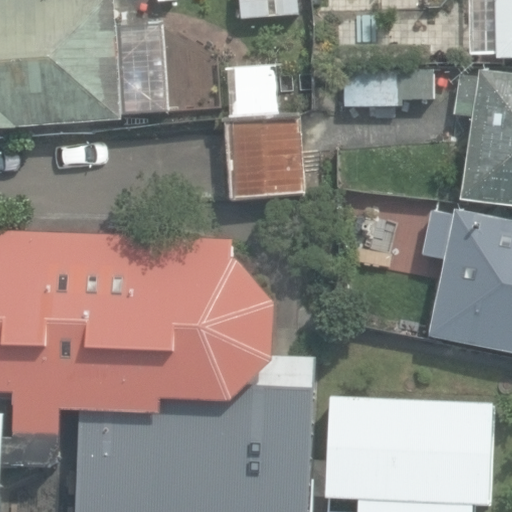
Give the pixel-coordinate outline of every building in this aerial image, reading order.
[(0,0),(0,132),(126,123),(117,0),(0,0)] [(241,0),(243,22),(306,17),(304,0),(241,0)] [(511,0),(475,0),(476,53),(505,53),(506,58),(511,57),(511,0)] [(279,66),(227,70),(230,119),(283,115),(279,66)] [(511,69),(488,66),(486,75),(465,72),(459,114),(480,116),(468,198),(511,203),(511,69)] [(348,71),(349,107),(404,106),(404,101),(435,101),(434,70),(348,71)] [(321,111),(347,109),(346,86),(319,87),(321,111)] [(230,122),(236,200),(309,195),(304,116),(230,122)] [(511,215),(463,206),(462,212),(439,208),(429,253),(453,257),(437,334),(511,348),(511,215)] [(232,262),(233,241),(0,233),(0,393),(17,394),(16,439),(7,439),(7,417),(0,417),(0,511),(2,511),(4,467),(50,469),(64,469),(66,412),(83,413),(79,511),(310,511),(315,387),(255,385),(278,364),(280,306),(238,262),(232,262)] [(380,325),(388,294),(359,287),(351,318),(380,325)] [(338,394),(334,496),(366,498),(365,511),(480,511),(481,503),(498,503),(503,402),(338,394)]
